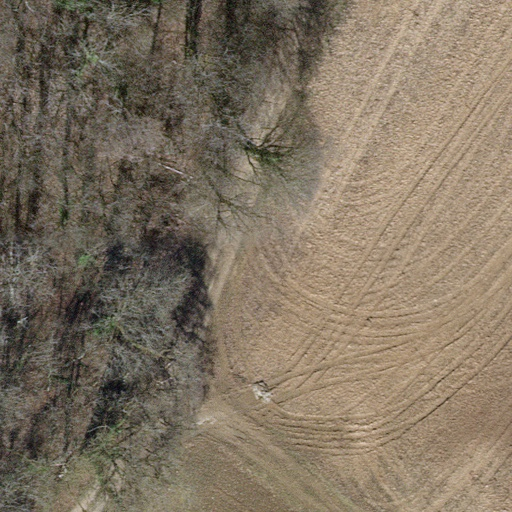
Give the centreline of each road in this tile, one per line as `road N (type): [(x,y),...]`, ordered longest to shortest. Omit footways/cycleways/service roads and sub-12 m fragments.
road 1 (track): [(306,0),(228,258),(137,452),(89,511)]
road 2 (track): [(169,384),(311,511)]
